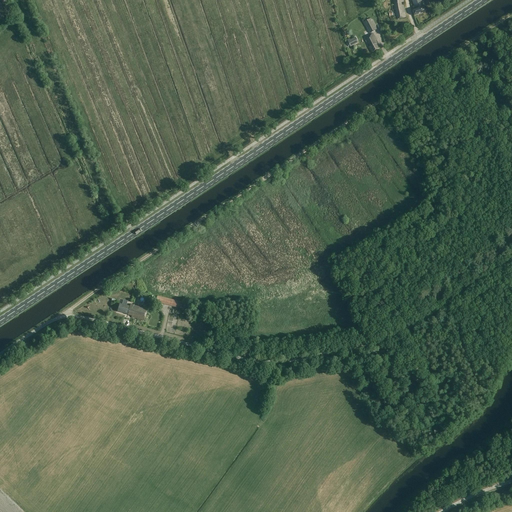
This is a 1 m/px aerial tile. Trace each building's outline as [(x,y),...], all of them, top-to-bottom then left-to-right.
[(405,18),(403,6),(401,6),(401,3),(403,2),(402,0),(393,0),(395,10),(396,10),(396,12),(397,19),(405,18)] [(414,16),(426,12),(425,11),(428,10),(426,6),(424,7),(421,0),(411,0),(414,6),(413,7),(414,10),(412,10),(414,16)] [(380,48),(377,43),(378,43),(373,34),(364,39),(367,45),(369,44),(371,46),(369,47),(372,52),(380,48)] [(156,303),(180,308),(182,302),(158,296),(156,303)] [(131,317),(132,317),(135,306),(130,305),(130,306),(120,304),(117,311),(132,315),(131,317)] [(135,306),(132,317),(135,318),(137,318),(137,319),(144,321),(147,309),(135,306)]
